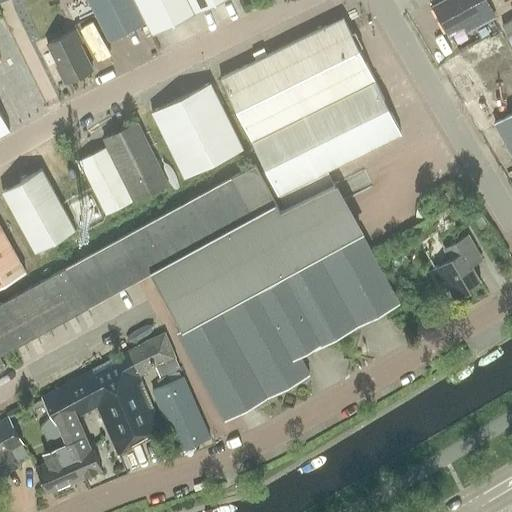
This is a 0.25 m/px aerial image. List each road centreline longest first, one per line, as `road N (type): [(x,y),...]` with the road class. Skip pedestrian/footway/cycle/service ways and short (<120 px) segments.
road 1 (unclassified): [(79,511),(263,443),(511,302)]
road 2 (unclassified): [(0,159),(300,0)]
road 3 (unclassified): [(511,227),(379,0)]
